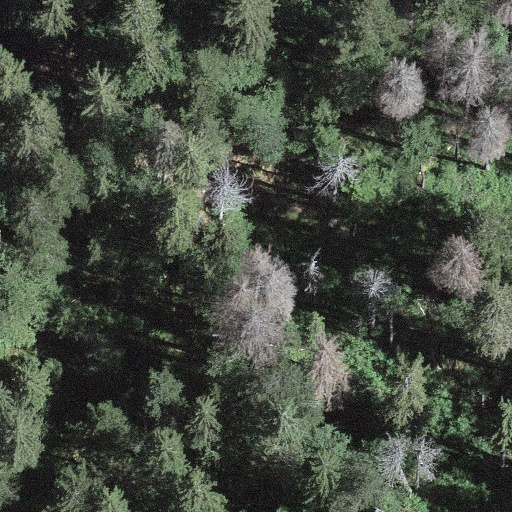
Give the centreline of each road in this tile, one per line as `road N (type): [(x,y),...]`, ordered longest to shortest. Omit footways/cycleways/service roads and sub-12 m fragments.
road 1 (track): [(0,52),(26,55),(100,102),(204,190),(397,269),(419,358),(436,511)]
road 2 (track): [(0,441),(62,399),(419,358)]
